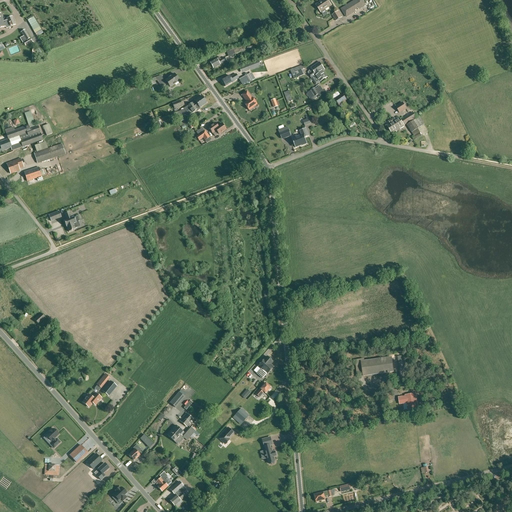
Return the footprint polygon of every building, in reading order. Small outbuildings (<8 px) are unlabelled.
[(321,0),(322,1),(316,5),(321,12),(331,5),(327,0),(321,0)] [(346,17),(365,5),(361,0),(356,0),(341,9),(346,17)] [(338,11),(332,15),(336,21),(342,17),(338,11)] [(0,13),(0,29),(6,27),(6,28),(15,25),(12,16),(7,19),(7,20),(4,21),(1,13),(0,13)] [(25,46),(32,42),(24,30),(21,32),(26,41),(22,43),(25,46)] [(230,60),(229,59),(233,58),(232,55),(235,54),(239,52),(238,51),(246,48),(245,45),(233,50),(233,49),(226,52),(228,57),(224,58),(224,57),(221,59),(219,57),(216,59),(209,63),(213,69),(220,65),(226,61),(230,60)] [(313,71),(309,74),(312,78),(313,80),(317,78),(319,82),(327,77),(322,71),(324,70),(319,62),(311,68),(313,71)] [(291,73),(299,70),(304,69),(303,65),(290,70),(291,73)] [(303,69),(292,74),(294,79),(305,74),(303,69)] [(162,88),(167,83),(170,87),(179,81),(174,74),(164,81),(160,76),(155,78),(162,88)] [(223,83),(225,86),(232,82),(238,79),(235,74),(230,77),(229,75),(221,80),(222,80),(221,81),(222,83),(223,83)] [(249,74),(243,77),(239,79),(243,86),(244,85),(243,83),(245,82),(246,85),(249,83),(247,81),(248,80),(249,82),(252,80),(249,74)] [(248,110),(256,104),(251,98),(246,91),(242,95),(246,101),(244,103),(248,110)] [(330,97),(335,103),(338,104),(339,106),(341,108),(343,107),(343,106),(342,104),(347,101),(342,94),(336,98),(334,95),(330,97)] [(186,112),(204,99),(201,96),(194,101),(183,108),(186,112)] [(206,103),(204,99),(186,112),(185,112),(183,109),(177,112),(181,122),(186,120),(184,115),(185,116),(187,116),(196,110),(197,111),(200,109),(199,108),(206,103)] [(174,109),(182,106),(180,100),(172,103),(174,109)] [(406,108),(402,103),(396,107),(400,113),(406,108)] [(30,123),(36,121),(32,111),(26,113),(30,123)] [(404,118),(407,123),(416,118),(413,112),(404,118)] [(422,135),(418,129),(425,124),(418,113),(414,115),(417,119),(407,125),(411,133),(412,132),(414,136),(412,137),(414,141),(422,135)] [(399,118),(395,120),(394,118),(391,120),(393,122),(387,125),(392,133),(398,129),(404,126),(404,125),(407,123),(404,118),(400,120),(399,118)] [(50,123),(45,125),(48,134),(53,133),(50,123)] [(220,129),(218,126),(217,127),(214,123),(208,128),(212,133),(216,131),(220,129)] [(221,124),(218,126),(220,129),(216,131),(212,133),(214,137),(218,134),(219,135),(226,130),(221,124)] [(29,125),(6,133),(9,139),(0,142),(0,144),(1,147),(0,147),(0,151),(0,152),(11,148),(12,151),(43,140),(38,126),(30,129),(29,125)] [(287,127),(279,131),(280,134),(282,139),(290,135),(288,130),(287,127)] [(302,136),(297,137),(292,140),(295,148),(301,146),(307,144),(305,138),(309,136),(306,128),(300,131),(302,136)] [(196,137),(199,141),(203,137),(203,138),(207,135),(205,131),(196,137)] [(62,144),(50,148),(48,149),(45,142),(34,145),(36,153),(34,154),(37,163),(65,154),(62,144)] [(24,167),(20,159),(11,162),(7,164),(11,174),(20,171),(19,169),(24,167)] [(41,176),(38,167),(24,172),(27,181),(41,176)] [(48,215),(51,221),(61,217),(59,212),(48,215)] [(75,228),(77,227),(76,223),(76,222),(78,221),(79,221),(77,217),(74,218),(74,217),(71,218),(69,212),(64,214),(66,219),(67,220),(64,221),(66,227),(67,227),(69,232),(75,230),(74,228),(75,228)] [(45,318),(41,313),(34,320),(38,324),(45,318)] [(268,365),(270,365),(270,363),(272,361),(267,357),(264,360),(264,359),(258,366),(260,368),(260,369),(263,369),(264,370),(268,365)] [(364,376),(393,372),(391,357),(362,362),(364,376)] [(407,379),(405,363),(398,364),(400,380),(407,379)] [(263,369),(260,369),(257,374),(262,379),(267,374),(273,367),(270,365),(268,365),(264,370),(263,369)] [(109,378),(105,374),(97,385),(101,388),(109,378)] [(117,387),(110,381),(102,391),(109,396),(117,387)] [(265,393),(270,388),(265,383),(255,394),(259,397),(264,392),(265,393)] [(184,397),(178,392),(169,403),(175,408),(184,397)] [(95,405),(101,398),(96,393),(92,398),(88,395),(86,398),(83,403),(88,407),(92,403),(95,405)] [(408,410),(418,409),(415,394),(408,395),(408,396),(399,398),(400,404),(407,403),(408,410)] [(241,409),(235,415),(243,422),(249,416),(241,409)] [(188,426),(189,425),(193,419),(186,414),(180,421),(187,427),(188,426)] [(54,426),(53,425),(50,428),(51,429),(48,432),(53,437),(55,438),(52,441),(55,444),(62,438),(59,435),(58,436),(56,434),(61,430),(56,425),(54,426)] [(175,442),(184,432),(176,425),(167,435),(175,442)] [(228,428),(219,438),(225,444),(229,440),(228,438),(233,433),(228,428)] [(140,439),(146,445),(151,441),(144,434),(140,439)] [(270,464),(274,463),(274,461),(275,461),(274,457),(276,456),(275,452),(273,452),(272,449),(271,449),(270,445),(267,446),(265,439),(262,440),(264,447),(265,446),(266,450),(265,450),(266,454),(265,454),(266,458),(267,458),(268,463),(269,462),(270,464)] [(88,452),(81,445),(70,455),(77,463),(88,452)] [(138,453),(141,450),(139,447),(137,445),(133,448),(135,449),(129,455),(134,460),(140,455),(138,453)] [(102,461),(96,454),(87,463),(93,469),(102,461)] [(103,474),(109,469),(104,463),(98,469),(98,470),(94,473),(101,480),(105,476),(103,474)] [(168,484),(171,482),(166,477),(162,480),(160,478),(156,482),(159,486),(157,487),(162,492),(168,486),(166,484),(167,483),(168,484)] [(174,486),(170,490),(174,494),(175,493),(183,486),(179,482),(174,486)] [(176,495),(170,500),(170,501),(170,502),(171,503),(172,503),(174,506),(180,500),(185,496),(181,492),(185,489),(183,486),(175,493),(177,495),(176,495)] [(116,501),(118,500),(120,499),(122,501),(127,497),(124,495),(125,494),(126,494),(127,493),(125,492),(121,487),(120,489),(119,487),(115,491),(116,492),(113,495),(114,496),(113,497),(116,501)] [(329,497),(332,496),(330,490),(314,494),(316,502),(325,500),(325,497),(329,496),(329,497)]
